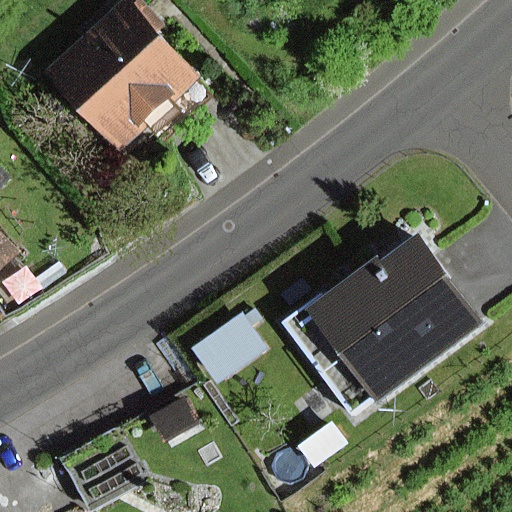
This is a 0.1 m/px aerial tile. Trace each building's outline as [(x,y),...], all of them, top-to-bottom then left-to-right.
[(51,78),(120,153),(148,127),(157,137),(184,112),(175,102),(201,78),(133,4),(51,78)] [(0,198),(17,183),(0,163),(0,270),(19,254),(0,232),(0,198)] [(485,322),(420,233),(385,259),(381,254),(287,323),(353,412),(375,397),(378,401),(485,322)] [(271,350),(244,313),(193,349),(220,387),(271,350)] [(350,444),(334,421),(299,446),(315,469),(350,444)]
